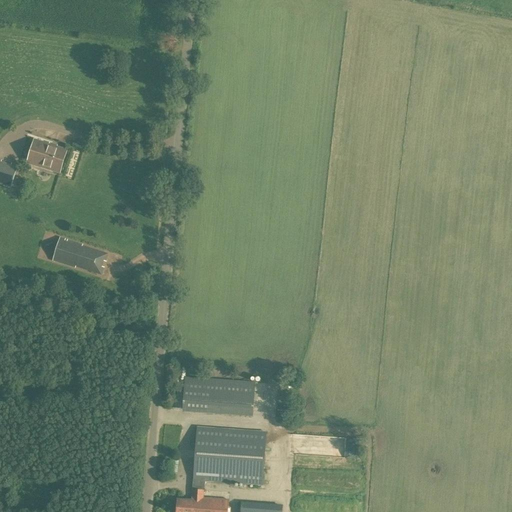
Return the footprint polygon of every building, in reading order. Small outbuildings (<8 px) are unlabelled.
[(60,173),(67,150),(34,140),(27,163),(60,173)] [(11,165),(1,162),(1,160),(0,159),(0,184),(11,188),(18,165),(11,163),(11,165)] [(82,246),(82,245),(60,239),(54,261),(75,268),(75,267),(101,274),(103,267),(101,267),(103,261),(105,262),(107,254),(82,246)] [(253,416),(255,383),(185,378),(183,410),(209,411),(209,413),(253,416)] [(263,486),(267,432),(197,427),(192,490),(193,490),(192,500),(177,499),(176,511),(227,511),(229,500),(203,498),(204,491),(205,482),(263,486)] [(358,442),(305,437),(304,451),(357,456),(358,442)] [(271,506),(264,506),(264,504),(242,502),(240,511),(281,511),(282,505),(271,504),(271,506)]
